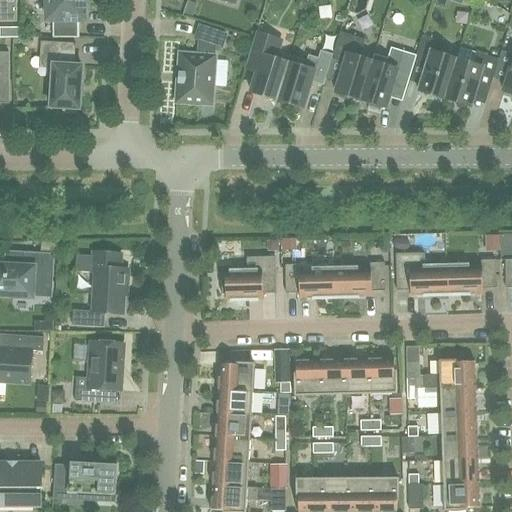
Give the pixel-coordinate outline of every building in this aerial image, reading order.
[(0,0),(0,21),(16,22),(16,0),(0,0)] [(85,12),(84,0),(46,0),(47,17),(47,22),(52,22),(53,22),(53,38),(79,38),(79,22),(80,22),(84,21),(84,12),(85,12)] [(199,40),(198,55),(179,53),(175,103),(212,106),(216,56),(214,56),(214,45),(221,47),(226,34),(199,26),(195,39),(199,40)] [(0,37),(20,38),(20,28),(0,27),(0,37)] [(336,93),(361,101),(375,55),(374,55),(372,62),(359,58),(365,40),(340,32),(333,55),(331,59),(345,64),(336,93)] [(251,93),(277,101),(291,56),(278,52),(281,41),(256,33),(247,62),(259,66),(251,93)] [(444,100),(457,60),(441,55),(444,44),(422,37),(416,56),(413,65),(425,69),(418,92),(444,100)] [(75,44),(41,42),(40,56),(59,57),(58,65),(53,65),(51,108),(62,109),(62,113),(76,114),(76,110),(79,110),(82,67),(74,66),(75,44)] [(375,55),(361,101),(385,108),(394,78),(408,82),(416,56),(391,48),(388,59),(375,55)] [(323,86),(331,59),(333,55),(320,51),(318,59),(308,56),(306,61),(291,56),(277,101),(303,109),(311,82),(323,86)] [(0,104),(9,104),(9,53),(0,52),(0,104)] [(511,54),(501,52),(498,60),(493,78),(506,82),(503,92),(511,94),(511,54)] [(457,60),(444,100),(470,108),(477,85),(490,89),(493,78),(498,60),(476,54),(473,65),(457,60)] [(511,234),(500,235),(500,256),(511,255),(511,234)] [(296,240),(282,240),(282,251),(296,251),(296,240)] [(72,326),(104,328),(105,314),(123,315),(124,289),(127,289),(128,270),(119,269),(120,254),(94,252),(94,254),(96,254),(96,256),(76,255),(75,272),(95,273),(93,312),(73,310),(72,326)] [(447,295),(446,268),(425,268),(425,253),(396,254),(397,291),(410,291),(411,295),(447,295)] [(32,283),(51,284),(53,255),(23,254),(22,268),(0,266),(0,295),(32,297),(32,283)] [(226,300),(263,299),(263,294),(276,294),(275,257),(247,258),(247,273),(225,273),(225,278),(221,278),(222,295),(226,295),(226,300)] [(446,268),(447,295),(483,294),(483,289),(496,289),(496,260),(481,261),(482,267),(446,268)] [(335,271),(336,297),(372,297),(371,292),(385,291),(384,263),(370,264),(370,270),(335,271)] [(299,298),(336,297),(335,271),(300,271),(299,265),(285,266),(286,294),(299,293),(299,298)] [(0,383),(30,386),(32,350),(42,351),(43,338),(15,336),(14,349),(0,347),(0,383)] [(76,387),(75,402),(100,403),(101,390),(121,392),(122,375),(120,375),(121,363),(123,363),(124,344),(90,342),(87,388),(76,387)] [(394,359),(371,360),(372,395),(397,394),(397,371),(394,371),(394,359)] [(346,395),(372,395),(371,360),(345,361),(346,395)] [(424,376),(424,389),(437,388),(440,388),(475,387),(474,362),(463,363),(462,360),(439,361),(440,375),(424,376)] [(320,396),(319,361),(296,362),(297,374),(294,374),(295,397),(320,396)] [(320,396),(346,395),(345,361),(319,361),(320,396)] [(218,389),(253,391),(255,364),(232,363),(232,365),(220,364),(218,389)] [(407,389),(417,389),(417,379),(407,379),(407,389)] [(280,393),(291,393),(290,383),(280,383),(280,393)] [(476,411),(475,387),(440,388),(441,412),(476,411)] [(424,389),(417,389),(418,399),(437,399),(437,388),(424,389)] [(253,391),(218,389),(217,413),(252,415),(253,391)] [(418,399),(417,389),(407,389),(407,399),(418,399)] [(64,396),(60,392),(52,392),(52,404),(64,404),(64,396)] [(291,404),(291,393),(280,393),(280,404),(291,404)] [(37,404),(36,412),(46,412),(46,404),(37,404)] [(440,427),(440,406),(423,406),(423,418),(432,418),(431,427),(440,427)] [(441,412),(442,436),(477,435),(476,411),(441,412)] [(217,413),(216,437),(250,439),(252,415),(217,413)] [(386,427),(396,427),(396,417),(386,417),(386,427)] [(275,441),(285,441),(285,418),(275,418),(275,441)] [(371,431),(371,421),(360,421),(361,431),(371,431)] [(381,421),(371,421),(371,431),(381,431),(381,421)] [(408,427),(408,437),(418,437),(418,427),(408,427)] [(324,440),(324,429),(313,429),(313,440),(324,440)] [(334,429),(324,429),(324,440),(334,439),(334,429)] [(442,436),(443,460),(478,459),(477,435),(442,436)] [(216,437),(214,461),(249,463),(250,439),(216,437)] [(361,447),(371,447),(371,437),(361,437),(361,447)] [(371,437),(371,447),(381,447),(381,437),(371,437)] [(413,438),(402,438),(402,454),(414,454),(413,438)] [(285,441),(275,441),(275,453),(285,453),(285,441)] [(314,456),(324,456),(324,446),(313,446),(314,456)] [(324,446),(324,456),(334,456),(334,446),(324,446)] [(263,460),(265,483),(283,480),(281,458),(263,460)] [(443,460),(444,484),(478,483),(478,459),(443,460)] [(214,461),(213,485),(248,487),(249,463),(214,461)] [(8,462),(8,464),(0,463),(0,506),(41,507),(41,464),(17,464),(17,462),(8,462)] [(117,466),(85,464),(85,466),(72,466),(72,463),(70,463),(70,466),(55,465),(53,499),(115,503),(117,466)] [(408,475),(408,485),(419,485),(418,475),(408,475)] [(286,492),(286,482),(275,482),(275,492),(286,492)] [(298,511),(321,511),(322,483),(296,483),(296,506),(299,506),(298,511)] [(347,511),(347,483),(322,483),(321,511),(347,511)] [(347,483),(347,511),(373,511),(373,483),(347,483)] [(373,483),(373,511),(396,511),(396,506),(399,506),(399,483),(373,483)] [(478,483),(444,484),(444,511),(468,511),(468,508),(479,508),(478,483)] [(247,488),(248,487),(213,485),(211,510),(223,511),(246,511),(247,501),(256,501),(257,489),(247,488)] [(419,485),(408,485),(409,509),(423,509),(423,485),(419,485)] [(286,511),(286,494),(271,494),(271,511),(286,511)]
